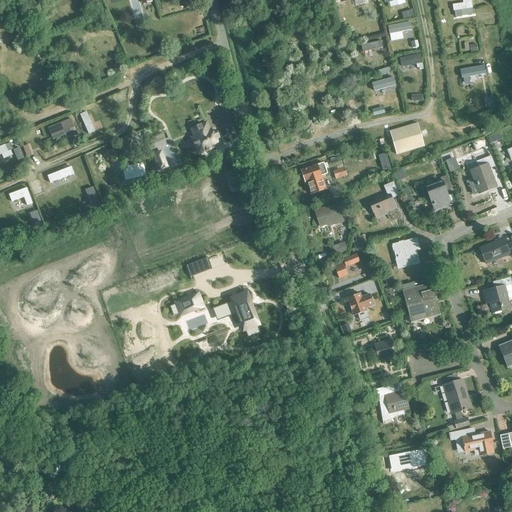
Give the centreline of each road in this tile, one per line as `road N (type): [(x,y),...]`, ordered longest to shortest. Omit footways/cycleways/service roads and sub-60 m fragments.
road 1 (residential): [(370,511),(340,382),(260,161)]
road 2 (residential): [(260,161),(421,113),(432,86),(415,0)]
road 3 (residential): [(135,80),(116,137),(0,189)]
road 4 (residential): [(470,350),(443,240),(511,212)]
road 5 (residential): [(135,80),(0,131)]
road 6 (residential): [(260,161),(222,41)]
